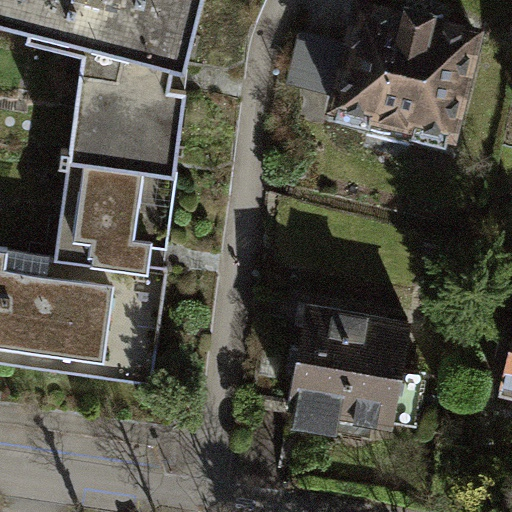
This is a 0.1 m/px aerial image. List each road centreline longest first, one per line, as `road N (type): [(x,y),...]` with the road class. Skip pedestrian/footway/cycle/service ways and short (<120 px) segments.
road 1 (residential): [(206,495),(263,69),(285,0)]
road 2 (residential): [(0,464),(206,495)]
